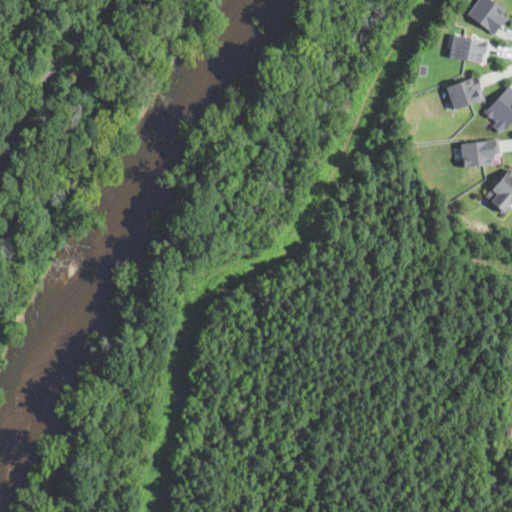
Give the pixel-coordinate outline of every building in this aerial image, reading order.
[(507,18),(502,24),(502,23),(494,33),(468,13),(477,0),(493,0),(506,9),(502,14),(507,18)] [(484,63),(450,56),(455,32),(489,39),(484,63)] [(455,110),(446,85),(476,74),(485,99),(455,110)] [(484,112),(509,84),(511,86),(511,122),(501,134),(492,125),(495,121),(484,112)] [(500,162),(464,167),(461,143),(499,138),(501,152),(499,153),(500,162)] [(511,169),(511,202),(504,211),(486,195),(510,168),(511,169)]
